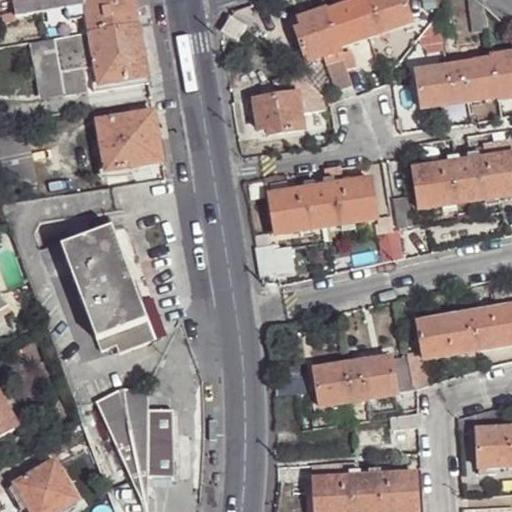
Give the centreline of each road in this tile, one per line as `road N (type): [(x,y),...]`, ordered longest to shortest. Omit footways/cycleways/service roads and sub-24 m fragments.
road 1 (unknown): [(216,175),(88,195),(40,215),(42,252),(82,347)]
road 2 (residential): [(237,319),(511,258)]
road 3 (residential): [(243,511),(237,319)]
road 4 (residential): [(216,175),(394,143)]
road 5 (residential): [(216,175),(184,3)]
road 6 (residential): [(449,511),(444,406),(511,387)]
road 7 (residential): [(237,319),(216,175)]
